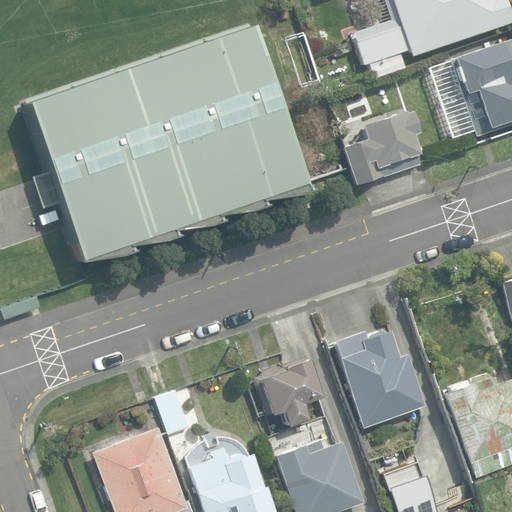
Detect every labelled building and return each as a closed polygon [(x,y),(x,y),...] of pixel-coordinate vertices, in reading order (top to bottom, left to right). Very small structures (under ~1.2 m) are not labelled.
[(365,63),(370,78),(400,68),(395,53),(403,50),(405,55),(506,21),(498,0),(380,0),(387,20),(348,33),(358,65),(365,63)] [(211,213),(221,213),(230,213),(240,211),(249,209),(258,207),(254,198),(256,198),(272,197),(288,195),(303,192),(298,183),(300,182),(247,26),(21,103),(75,259),(76,259),(78,259),(84,260),(90,260),(96,260),(102,259),(108,258),(114,256),(120,254),(125,252),(121,244),(121,243),(127,243),(138,243),(149,242),(159,240),(170,237),(166,229),(171,229),(182,228),(193,227),(203,225),(214,223),(210,213),(211,213)] [(477,111),(482,127),(511,117),(511,34),(446,57),(458,94),(470,90),(472,98),(462,101),(466,115),(477,111)] [(341,130),(359,184),(415,164),(406,136),(414,133),(406,111),(399,113),(398,110),(341,130)] [(0,318),(1,321),(37,310),(33,298),(0,308),(0,318)] [(301,360),(299,356),(277,364),(278,368),(272,369),(271,365),(257,369),(259,375),(248,378),(260,416),(267,414),(267,415),(278,410),(284,426),(305,419),(302,411),(311,408),(308,399),(318,396),(304,359),(301,360)] [(441,392),(471,478),(511,462),(511,393),(506,377),(492,382),(489,374),(482,377),(480,372),(442,385),(444,390),(441,392)] [(149,399),(164,439),(185,432),(170,391),(149,399)] [(360,431),(386,501),(447,479),(428,426),(419,429),(409,402),(386,411),(384,403),(352,415),(358,432),(360,431)] [(170,511),(184,507),(182,501),(153,427),(88,451),(111,511),(170,511)] [(316,448),(313,439),(270,455),(290,511),(329,511),(359,501),(337,440),(316,448)] [(222,462),(217,447),(206,450),(208,457),(183,466),(199,511),(269,511),(249,453),(240,456),(235,453),(227,456),(226,461),(222,462)] [(190,511),(186,499),(182,501),(184,507),(170,511),(190,511)]
